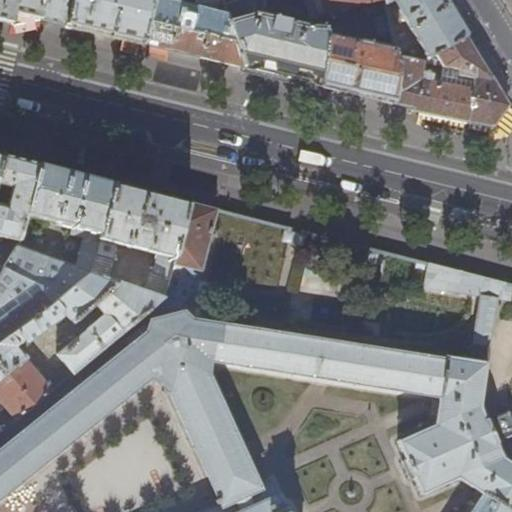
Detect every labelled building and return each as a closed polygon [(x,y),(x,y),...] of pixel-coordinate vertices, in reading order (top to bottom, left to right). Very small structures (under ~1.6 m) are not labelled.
[(0,0),(0,20),(12,23),(12,26),(37,19),(39,20),(35,0),(0,0)] [(35,0),(39,20),(45,21),(58,24),(65,26),(69,0),(35,0)] [(69,0),(65,26),(97,33),(143,44),(144,20),(149,0),(69,0)] [(217,0),(192,0),(192,10),(180,7),(181,2),(179,0),(158,0),(158,2),(152,0),(149,0),(144,20),(143,44),(175,52),(241,67),(217,0)] [(217,0),(241,67),(271,74),(319,85),(323,33),(317,13),(313,0),(217,0)] [(313,0),(317,13),(372,0),(313,0)] [(382,0),(384,5),(392,1),(418,44),(415,46),(407,32),(392,40),(393,48),(395,57),(422,63),(426,63),(427,60),(465,36),(442,0),(382,0)] [(376,16),(380,32),(389,30),(386,14),(376,16)] [(393,48),(323,33),(319,85),(355,94),(393,102),(397,67),(395,57),(393,48)] [(491,79),(465,36),(427,60),(426,63),(452,68),(449,87),(419,81),(422,63),(395,57),(397,67),(393,102),(413,107),(412,111),(424,114),(480,125),(489,127),(490,126),(492,127),(507,106),(491,79)] [(21,160),(0,155),(0,156),(0,185),(10,188),(5,208),(0,206),(0,237),(15,241),(18,242),(25,216),(37,164),(21,160)] [(77,174),(37,164),(25,216),(72,228),(70,234),(86,238),(87,232),(101,235),(113,184),(77,174)] [(0,399),(15,419),(162,299),(171,267),(187,202),(165,197),(139,190),(113,184),(101,235),(96,255),(92,272),(0,341),(0,399)] [(202,206),(187,202),(171,267),(199,274),(216,210),(202,206)] [(0,430),(2,429),(0,426),(0,341),(92,272),(96,255),(81,252),(77,267),(16,246),(0,268),(0,267),(0,430)] [(509,298),(511,285),(491,280),(428,264),(422,285),(509,298)] [(0,511),(511,511),(511,466),(503,461),(501,456),(500,456),(497,447),(495,441),(511,433),(511,421),(508,411),(505,412),(505,413),(486,422),(484,418),(479,408),(480,408),(478,405),(485,366),(486,366),(486,363),(485,363),(487,350),(472,347),(469,361),(450,358),(450,357),(446,357),(445,362),(193,322),(183,314),(150,321),(145,334),(0,449),(0,511)]
